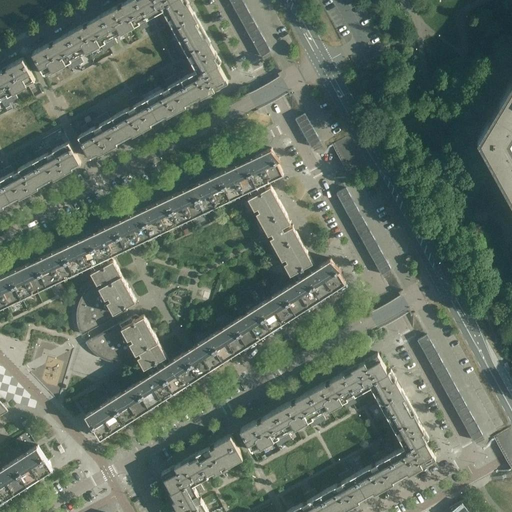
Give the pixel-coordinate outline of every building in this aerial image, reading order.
[(152,24),(148,17),(138,0),(126,0),(122,3),(123,4),(118,6),(118,5),(101,14),(114,36),(134,25),(138,32),(152,24)] [(161,5),(169,0),(138,0),(148,17),(158,12),(163,9),(161,5)] [(202,27),(187,0),(169,0),(161,5),(163,9),(158,12),(163,22),(170,18),(172,22),(171,23),(180,39),(202,27)] [(235,9),(244,3),(242,0),(239,0),(232,4),(235,9)] [(238,13),(247,8),(244,3),(235,9),(238,13)] [(240,18),(250,13),(247,8),(238,13),(240,18)] [(243,23),(252,18),(250,13),(240,18),(243,23)] [(114,36),(101,14),(88,22),(88,23),(84,25),(83,24),(68,33),(80,55),(100,44),(104,51),(117,43),(114,36)] [(246,28),(255,23),(252,18),(243,23),(246,28)] [(248,33),(258,27),(255,23),(246,28),(248,33)] [(221,62),(202,27),(180,39),(189,56),(190,55),(193,59),(186,63),(191,73),(197,70),(199,74),(218,63),(221,62)] [(251,37),(260,32),(258,27),(248,33),(251,37)] [(254,42),(263,37),(260,32),(251,37),(254,42)] [(80,55),(68,33),(53,41),(54,42),(50,44),(49,43),(32,52),(45,74),(66,62),(70,69),(84,62),(80,55)] [(256,47),(266,42),(263,37),(254,42),(256,47)] [(259,52),(268,47),(266,42),(256,47),(259,52)] [(262,57),(271,51),(268,47),(259,52),(262,57)] [(14,91),(35,79),(23,57),(6,66),(7,68),(3,70),(2,69),(0,70),(0,98),(0,99),(4,106),(18,98),(14,91)] [(194,100),(228,81),(218,63),(199,74),(197,70),(191,73),(182,78),(194,100)] [(194,100),(182,78),(178,80),(175,74),(165,80),(168,87),(164,90),(163,88),(147,97),(159,119),(194,100)] [(511,136),(510,138),(509,137),(509,136),(511,131),(511,79),(501,98),(492,113),(483,127),(478,135),(511,196),(511,136)] [(159,119),(147,97),(144,99),(141,93),(136,96),(130,99),(134,106),(130,108),(129,107),(113,116),(125,138),(159,119)] [(125,138),(113,116),(110,118),(107,112),(96,118),(100,125),(96,127),(95,126),(89,129),(86,124),(80,127),(83,133),(78,135),(91,157),(125,138)] [(298,123),(307,118),(305,113),(295,118),(298,123)] [(301,128),(310,122),(307,118),(298,123),(301,128)] [(303,132),(313,127),(310,122),(301,128),(303,132)] [(306,137),(315,132),(313,127),(303,132),(306,137)] [(309,142),(318,137),(315,132),(306,137),(309,142)] [(81,162),(74,150),(69,140),(65,143),(61,137),(55,140),(58,146),(52,149),(53,151),(49,153),(45,146),(34,152),(37,158),(34,159),(47,181),(81,162)] [(311,147),(321,142),(321,141),(318,137),(309,142),(311,147)] [(283,171),(277,159),(280,158),(271,147),(245,159),(247,164),(259,191),(271,184),(268,180),(283,172),(283,171)] [(47,181),(34,159),(18,168),(19,170),(15,172),(11,165),(0,170),(0,171),(3,177),(0,178),(12,200),(47,181)] [(259,191),(247,164),(245,159),(219,172),(219,173),(231,197),(245,190),(248,197),(259,191)] [(161,174),(157,168),(151,172),(154,178),(161,174)] [(231,197),(219,173),(219,172),(192,184),(193,185),(205,210),(231,197)] [(0,207),(12,200),(0,178),(0,207)] [(205,210),(193,185),(192,184),(166,197),(167,197),(178,222),(205,210)] [(288,216),(271,184),(259,191),(248,197),(262,223),(261,224),(261,225),(261,226),(261,227),(262,227),(262,228),(263,228),(264,229),(265,229),(266,228),(288,216)] [(339,197),(349,192),(346,187),(337,193),(339,197)] [(342,202),(351,197),(349,192),(339,197),(342,202)] [(178,222),(167,197),(166,197),(138,210),(150,236),(158,232),(172,225),(178,222)] [(345,207),(354,202),(351,197),(342,202),(345,207)] [(347,212),(357,207),(354,202),(345,207),(347,212)] [(350,217),(359,211),(357,207),(347,212),(350,217)] [(130,245),(150,236),(138,210),(117,220),(88,234),(90,238),(102,265),(113,259),(111,254),(130,245)] [(352,221),(362,216),(359,211),(350,217),(352,221)] [(296,229),(294,225),(293,224),(285,229),(284,227),(283,226),(291,221),(288,216),(266,228),(269,234),(272,232),(273,233),(274,235),(270,237),(273,242),(296,229)] [(355,226),(365,221),(362,216),(352,221),(355,226)] [(358,231),(367,226),(365,221),(355,226),(358,231)] [(360,236),(370,230),(367,226),(358,231),(360,236)] [(313,261),(296,229),(273,242),(272,243),(272,244),(272,245),(272,246),(272,247),(273,248),(274,248),(275,248),(276,248),(291,274),(291,273),(302,267),(313,261)] [(363,240),(373,235),(370,230),(360,236),(363,240)] [(102,265),(90,238),(88,234),(61,246),(62,247),(74,272),(89,265),(91,271),(102,265)] [(366,245),(375,240),(373,235),(363,240),(366,245)] [(368,250),(378,245),(375,240),(366,245),(368,250)] [(371,255),(381,250),(378,245),(368,250),(371,255)] [(74,272),(62,247),(61,246),(35,259),(36,260),(47,284),(74,272)] [(374,260),(383,254),(381,250),(371,255),(374,260)] [(376,264),(386,259),(383,254),(374,260),(376,264)] [(346,281),(338,269),(341,267),(330,257),(316,266),(313,261),(302,267),(321,297),(346,281)] [(47,284),(36,260),(35,259),(9,271),(10,272),(21,297),(47,284)] [(136,299),(113,259),(102,265),(91,271),(97,282),(95,283),(93,284),(91,285),(90,287),(88,288),(86,290),(84,293),(83,295),(82,297),(81,299),(80,301),(79,303),(78,305),(78,308),(77,310),(77,313),(77,316),(77,319),(77,322),(78,325),(79,327),(79,328),(80,331),(81,333),(82,334),(130,308),(131,307),(131,306),(132,305),(132,304),(131,303),(131,302),(136,299)] [(379,269),(388,264),(386,259),(376,264),(379,269)] [(382,274),(391,269),(388,264),(379,269),(382,274)] [(321,297),(302,267),(291,273),(296,281),(293,283),(292,283),(282,289),(297,312),(321,297)] [(0,306),(21,297),(10,272),(9,271),(0,275),(0,306)] [(297,312),(282,289),(271,296),(268,298),(257,305),(272,328),(297,312)] [(272,328),(257,305),(247,312),(244,314),(243,314),(233,321),(248,344),(272,328)] [(156,334),(144,314),(139,317),(139,316),(138,316),(138,315),(137,315),(136,315),(135,315),(134,315),(86,342),(87,343),(88,344),(88,345),(89,347),(92,350),(93,351),(96,353),(98,355),(100,356),(102,357),(104,358),(106,359),(108,360),(111,361),(112,361),(114,361),(116,362),(119,362),(121,362),(123,362),(125,361),(127,361),(129,360),(131,360),(133,359),(136,358),(138,357),(144,367),(145,367),(156,361),(167,355),(156,334)] [(248,344),(233,321),(222,327),(219,329),(208,336),(223,359),(248,344)] [(418,339),(418,340),(420,344),(430,339),(427,335),(427,334),(426,334),(418,339)] [(201,373),(223,359),(208,336),(198,343),(195,345),(194,345),(187,350),(173,359),(170,361),(167,355),(156,361),(174,390),(201,373)] [(430,339),(420,344),(423,349),(432,344),(430,339)] [(432,344),(423,349),(426,354),(435,348),(432,344)] [(435,348),(426,354),(428,358),(438,353),(435,348)] [(369,381),(388,370),(378,352),(344,371),(356,393),(365,388),(371,385),(369,381)] [(438,353),(428,358),(431,363),(440,358),(438,353)] [(440,358),(431,363),(433,368),(443,363),(440,358)] [(266,366),(263,360),(257,363),(260,369),(266,366)] [(174,390),(156,361),(145,367),(149,374),(135,383),(150,406),(174,390)] [(443,363),(433,368),(436,373),(445,368),(443,363)] [(445,368),(436,373),(439,377),(448,372),(445,368)] [(410,403),(391,369),(388,370),(369,381),(371,385),(365,388),(371,398),(378,394),(380,398),(379,399),(388,415),(410,403)] [(360,400),(356,393),(344,371),(330,379),(330,380),(326,383),(325,381),(310,390),(322,412),(342,401),(346,408),(360,400)] [(448,372),(439,377),(441,382),(451,377),(448,372)] [(451,377),(441,382),(444,387),(453,382),(451,377)] [(453,382),(444,387),(447,392),(456,387),(453,382)] [(150,406),(135,383),(124,390),(121,392),(111,398),(125,422),(150,406)] [(456,387),(447,392),(449,397),(459,392),(456,387)] [(322,412),(310,390),(295,398),(296,399),(292,402),(291,400),(275,409),(288,431),(308,420),(312,427),(326,419),(322,412)] [(459,392),(449,397),(452,401),(461,396),(459,392)] [(461,396),(452,401),(455,406),(464,401),(461,396)] [(125,422),(111,398),(100,405),(97,407),(86,414),(101,437),(125,422)] [(464,401),(455,406),(457,411),(467,406),(464,401)] [(429,438),(410,403),(388,415),(397,432),(398,431),(400,435),(394,439),(399,449),(405,446),(407,449),(426,439),(429,438)] [(467,406),(457,411),(460,416),(469,410),(467,406)] [(288,431),(275,409),(261,417),(262,418),(258,421),(257,419),(240,428),(253,450),(274,439),(278,446),(291,438),(288,431)] [(469,410),(460,416),(463,420),(472,415),(469,410)] [(472,415),(463,420),(465,425),(475,420),(472,415)] [(475,420),(465,425),(468,430),(477,425),(475,420)] [(477,425),(468,430),(470,435),(480,430),(477,425)] [(13,459),(36,443),(28,430),(15,440),(20,447),(10,454),(13,459)] [(480,430),(470,435),(473,440),(483,435),(482,434),(480,430)] [(222,467),(243,456),(231,434),(214,443),(215,444),(211,446),(210,445),(196,453),(209,475),(211,473),(214,478),(225,472),(222,467)] [(402,476),(436,457),(426,439),(407,449),(405,446),(399,449),(389,454),(402,476)] [(52,467),(48,461),(38,445),(27,452),(24,454),(13,461),(28,484),(52,468),(52,467)] [(402,476),(389,454),(386,456),(383,450),(378,453),(372,456),(376,463),(372,466),(371,464),(355,473),(367,495),(402,476)] [(209,475),(196,453),(162,472),(172,490),(190,480),(192,484),(199,480),(209,475)] [(28,484),(13,461),(2,467),(2,468),(0,469),(0,494),(3,499),(28,484)] [(336,511),(367,495),(355,473),(352,475),(349,469),(344,472),(338,475),(342,482),(338,485),(337,483),(322,492),(333,511),(336,511)] [(208,511),(201,497),(199,498),(197,494),(204,490),(199,480),(192,484),(190,480),(172,490),(169,491),(171,496),(179,511),(208,511)] [(333,511),(322,492),(318,494),(315,488),(304,494),(308,501),(304,503),(303,502),(286,511),(333,511)] [(470,511),(469,510),(463,500),(449,507),(451,511),(449,511),(470,511)]
